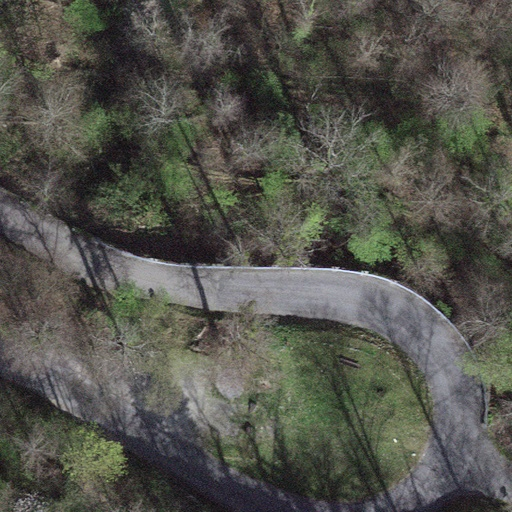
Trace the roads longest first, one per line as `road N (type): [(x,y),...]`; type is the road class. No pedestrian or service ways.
road 1 (unclassified): [(411,511),(451,466),(463,411),(450,358),(423,322),(376,295),(162,281),(76,254),(0,209)]
road 2 (unclassified): [(0,362),(287,511)]
